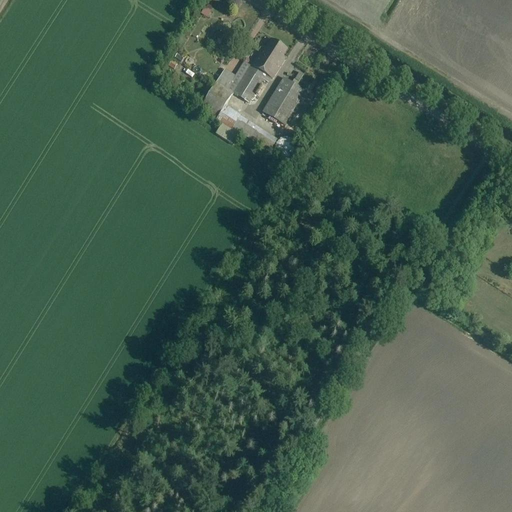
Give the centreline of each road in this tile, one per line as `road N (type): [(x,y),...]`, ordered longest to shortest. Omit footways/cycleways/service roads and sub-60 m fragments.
road 1 (track): [(256,511),(390,299),(496,152)]
road 2 (unclassified): [(511,162),(252,0)]
